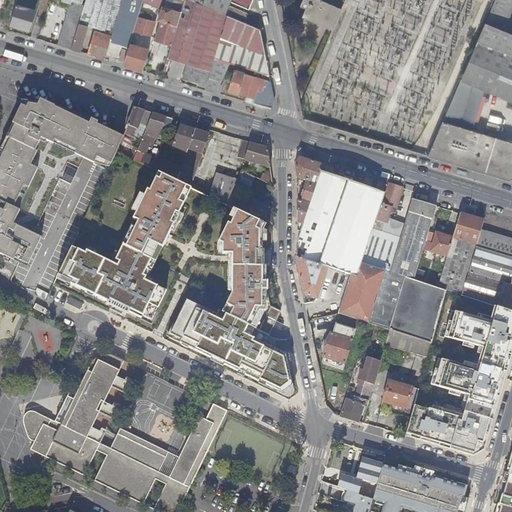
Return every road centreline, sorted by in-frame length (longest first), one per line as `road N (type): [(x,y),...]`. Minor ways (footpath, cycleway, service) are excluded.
road 1 (residential): [(279,131),(284,273),(314,425)]
road 2 (secondary): [(29,58),(279,131)]
road 3 (residential): [(91,325),(314,425)]
road 4 (secondary): [(290,134),(511,201)]
road 5 (residential): [(314,425),(489,472)]
road 6 (unclassified): [(264,0),(290,134)]
